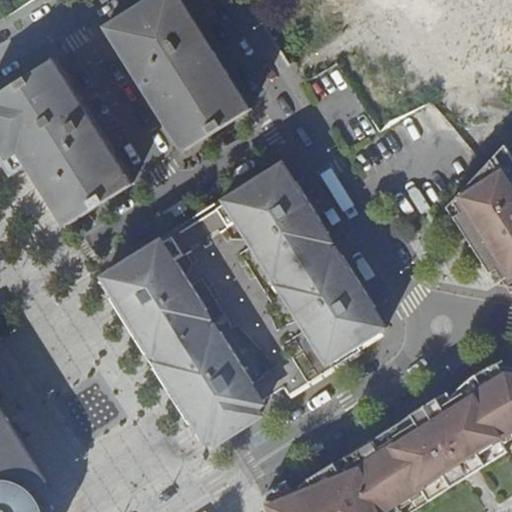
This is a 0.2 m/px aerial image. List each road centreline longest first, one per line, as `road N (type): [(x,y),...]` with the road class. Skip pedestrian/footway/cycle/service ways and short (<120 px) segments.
road 1 (residential): [(441,352),(190,511)]
road 2 (residential): [(293,122),(441,352)]
road 3 (residential): [(0,253),(22,289),(183,189)]
road 4 (residential): [(71,14),(183,189)]
road 5 (residential): [(215,0),(293,122)]
road 6 (residential): [(183,189),(293,122)]
